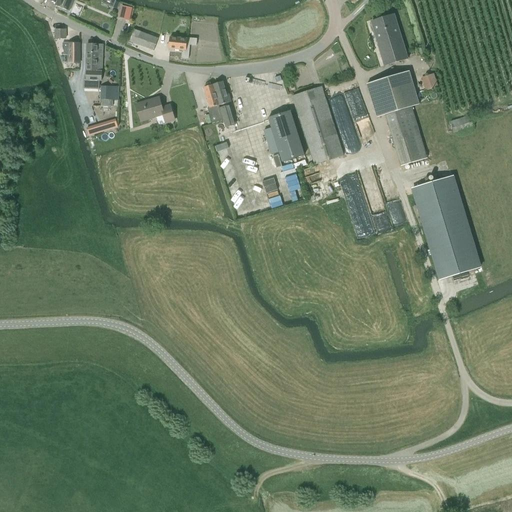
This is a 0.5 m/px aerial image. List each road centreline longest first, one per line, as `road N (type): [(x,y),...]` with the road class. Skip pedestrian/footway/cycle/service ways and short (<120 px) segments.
road 1 (unclassified): [(0,324),(94,321),(131,330),(242,434),(297,455),(414,459),(511,428)]
road 2 (unclassified): [(329,0),(333,30),(308,54),(218,72),(139,57),(26,0)]
road 3 (track): [(27,229),(27,257),(120,286),(131,330)]
